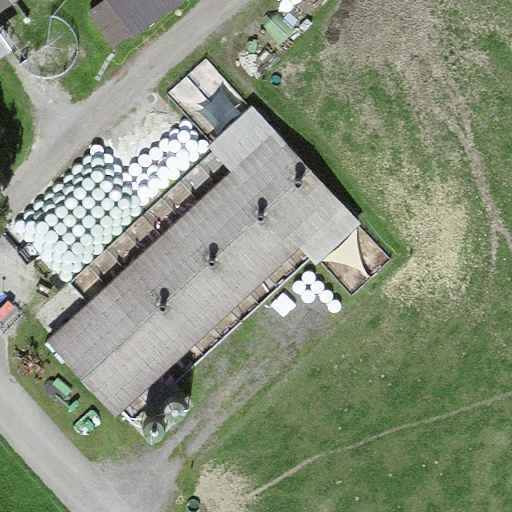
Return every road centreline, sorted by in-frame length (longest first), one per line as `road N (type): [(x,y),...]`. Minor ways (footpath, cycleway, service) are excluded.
road 1 (track): [(231,0),(0,213)]
road 2 (residential): [(0,389),(109,511)]
